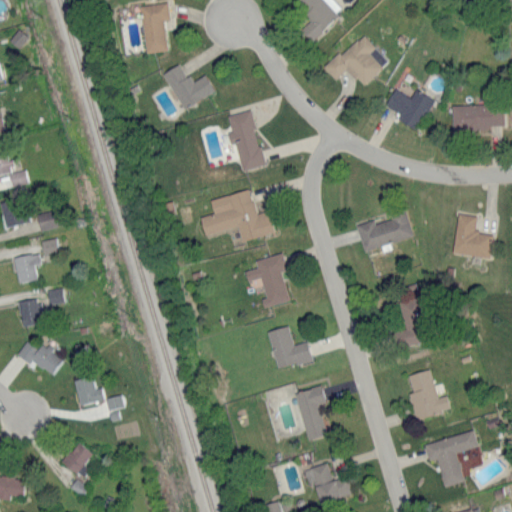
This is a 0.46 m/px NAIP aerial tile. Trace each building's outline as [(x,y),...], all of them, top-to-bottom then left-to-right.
[(145,51),(166,48),(162,19),(169,18),(166,0),(139,4),(145,51)] [(310,38),(337,13),(324,0),(302,0),(303,0),(297,5),(309,19),(300,27),(310,38)] [(333,77),(346,66),(361,83),(381,66),(368,51),(374,46),(362,31),(323,65),(333,77)] [(204,72),(189,80),(179,61),(162,70),(181,106),(213,89),(204,72)] [(432,97),(415,87),(410,96),(393,87),(384,103),(401,112),(398,117),(416,127),(432,97)] [(503,123),(502,102),(451,103),(451,128),(488,127),(488,123),(503,123)] [(264,162),(248,107),(226,113),(231,130),(226,131),(230,143),(235,141),(242,168),(264,162)] [(12,186),(28,182),(24,166),(13,168),(8,151),(0,152),(0,150),(0,172),(7,170),(12,186)] [(203,233),(237,225),(240,238),(273,230),(268,208),(254,212),(248,187),(209,197),(212,212),(199,215),(203,233)] [(0,205),(6,226),(27,219),(20,196),(0,202),(0,205)] [(39,229),(59,224),(55,207),(35,212),(39,229)] [(412,234),(404,208),(388,213),(390,217),(374,222),(373,218),(356,223),(363,249),(412,234)] [(452,251),(489,256),(492,233),(474,230),(476,214),(457,212),(452,251)] [(58,251),(54,235),(40,239),(43,254),(58,251)] [(36,277),(33,263),(39,262),(37,250),(13,255),(17,280),(36,277)] [(280,270),(285,268),(280,251),(254,258),(256,265),(244,269),(246,279),(260,275),(265,296),(260,297),(263,305),(288,298),(280,270)] [(63,300),(60,286),(46,288),(49,303),(63,300)] [(420,341),(418,296),(400,297),(401,328),(397,329),(398,343),(420,341)] [(18,298),(20,324),(39,322),(37,297),(18,298)] [(266,330),(277,367),(311,357),(306,340),(292,343),(287,324),(266,330)] [(62,355),(41,342),(37,347),(25,339),(16,353),(29,361),(31,359),(52,372),(62,355)] [(407,373),(412,390),(408,392),(415,417),(450,407),(446,393),(437,396),(429,367),(407,373)] [(78,403),(103,398),(101,385),(94,387),(91,374),(74,377),(78,403)] [(293,391),(308,437),(325,432),(316,403),(325,400),(320,383),(293,391)] [(107,409),(123,405),(120,392),(104,396),(107,409)] [(462,480),(455,450),(477,445),(473,429),(423,441),(428,459),(436,457),(443,484),(462,480)] [(77,472),(90,450),(74,440),(61,463),(77,472)] [(351,493),(347,475),(331,478),(327,461),(303,467),(306,478),(313,477),(318,501),(351,493)] [(0,496),(9,497),(9,493),(21,494),(23,476),(0,474),(0,496)] [(281,511),(276,498),(263,503),(266,511),(281,511)]
